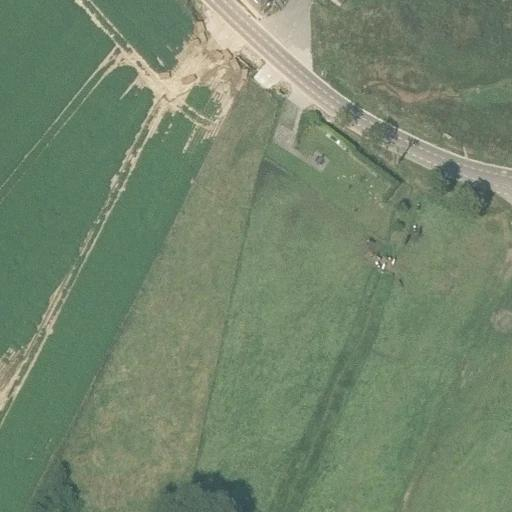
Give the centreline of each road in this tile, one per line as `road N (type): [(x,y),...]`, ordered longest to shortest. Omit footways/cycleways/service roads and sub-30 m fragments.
road 1 (tertiary): [(511,184),(417,152),(336,105),(218,0)]
road 2 (track): [(399,511),(443,393),(511,249)]
